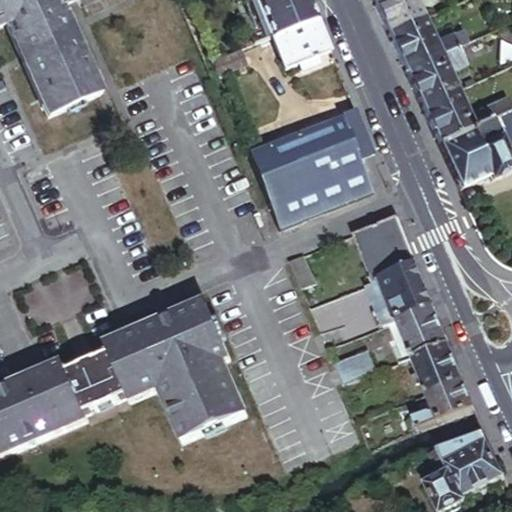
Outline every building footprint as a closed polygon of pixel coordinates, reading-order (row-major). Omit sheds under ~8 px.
[(0,0),(0,25),(3,25),(45,118),(98,95),(57,4),(66,0),(0,0)] [(258,0),(274,40),(320,22),(311,0),(258,0)] [(421,21),(410,0),(367,0),(385,37),(421,21)] [(456,49),(466,45),(459,31),(431,44),(421,21),(385,37),(402,74),(456,49)] [(332,53),(320,22),(274,40),(287,72),(301,67),(304,73),(320,67),(317,60),(332,53)] [(444,76),(442,71),(462,61),(456,49),(402,74),(419,111),(453,95),(444,76)] [(213,65),(218,77),(242,67),(237,55),(213,65)] [(464,67),(462,61),(442,71),(444,76),(464,67)] [(494,121),(507,115),(500,101),(463,118),(453,95),(419,111),(435,148),(494,121)] [(374,157),(356,112),(343,117),(344,120),(250,159),(281,235),(376,196),(362,162),(374,157)] [(511,112),(507,115),(494,121),(500,133),(507,147),(511,144),(511,112)] [(510,175),(493,136),(500,133),(494,121),(435,148),(456,193),(485,180),(488,185),(510,175)] [(419,270),(399,222),(356,239),(376,288),(419,270)] [(305,261),(291,267),(302,295),(317,289),(305,261)] [(436,311),(419,270),(376,288),(367,291),(384,333),(398,327),(436,311)] [(63,368),(0,395),(0,466),(87,430),(85,422),(127,406),(130,411),(159,399),(182,452),(248,423),(226,370),(231,368),(206,308),(106,351),(110,363),(103,366),(100,373),(99,375),(96,377),(85,380),(80,378),(76,378),(69,381),(63,368)] [(451,349),(436,311),(398,327),(413,364),(451,349)] [(466,387),(451,349),(413,364),(428,402),(466,387)] [(370,356),(333,371),(341,392),(379,377),(370,356)] [(478,415),(466,387),(428,402),(435,418),(414,427),(419,438),(478,415)] [(363,429),(357,431),(360,438),(366,436),(363,429)] [(444,478),(426,488),(437,511),(453,511),(467,506),(465,502),(505,482),(483,439),(435,456),(444,478)]
